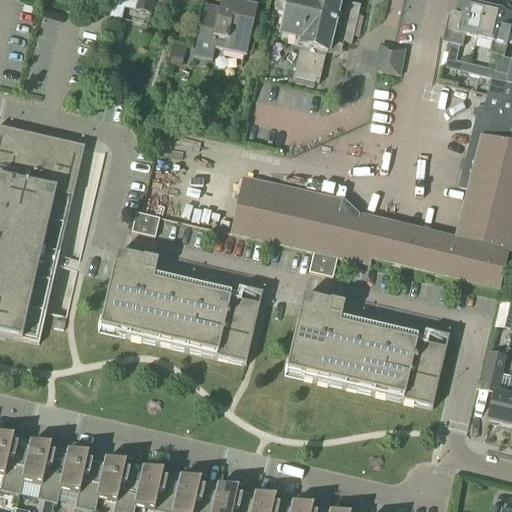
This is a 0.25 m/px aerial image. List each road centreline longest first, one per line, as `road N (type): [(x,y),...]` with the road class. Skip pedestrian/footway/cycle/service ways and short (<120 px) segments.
road 1 (residential): [(99,236),(483,326),(451,460)]
road 2 (residential): [(451,460),(418,503),(0,408)]
road 3 (residential): [(99,236),(123,141),(0,110)]
